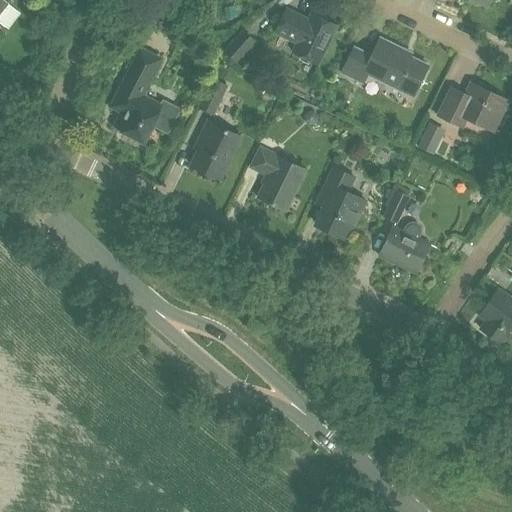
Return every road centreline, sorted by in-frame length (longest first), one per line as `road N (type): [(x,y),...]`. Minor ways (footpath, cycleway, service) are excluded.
road 1 (primary): [(404,511),(214,361),(21,184)]
road 2 (residential): [(428,335),(44,143)]
road 3 (residential): [(368,0),(487,56),(491,47),(511,57)]
road 4 (residential): [(44,143),(65,96),(86,0)]
road 5 (residential): [(428,335),(511,218)]
